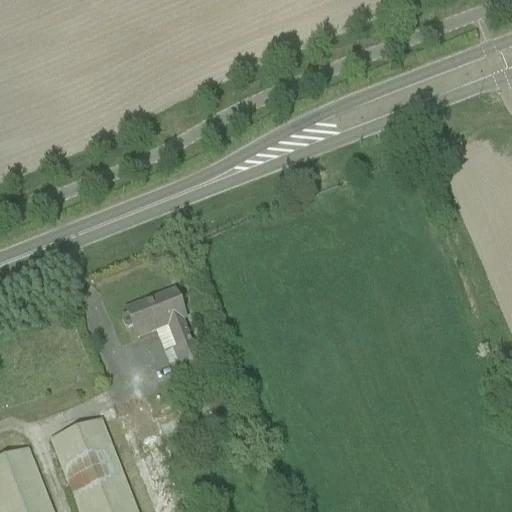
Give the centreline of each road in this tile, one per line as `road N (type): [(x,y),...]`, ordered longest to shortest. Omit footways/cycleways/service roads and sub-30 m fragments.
road 1 (unclassified): [(0,219),(107,177),(280,90),(511,1)]
road 2 (tertiary): [(511,44),(332,111),(251,164)]
road 3 (tertiary): [(251,164),(511,78)]
road 4 (tertiary): [(0,263),(251,164)]
road 5 (unknown): [(64,238),(136,394)]
